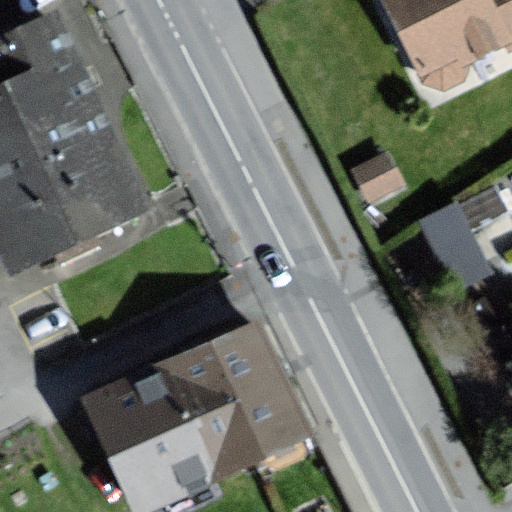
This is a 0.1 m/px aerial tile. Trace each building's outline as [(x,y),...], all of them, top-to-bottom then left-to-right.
[(511,0),(381,0),(431,107),(470,90),(463,75),(507,55),(511,63),(511,62),(511,0)] [(91,84),(62,14),(6,37),(16,62),(0,68),(0,240),(13,272),(77,246),(146,217),(91,84)] [(387,154),(356,170),(370,199),(402,183),(387,154)] [(417,212),(458,281),(490,262),(450,193),(417,212)] [(154,511),(311,446),(262,330),(178,366),(86,404),(93,422),(131,511),(154,511)]
